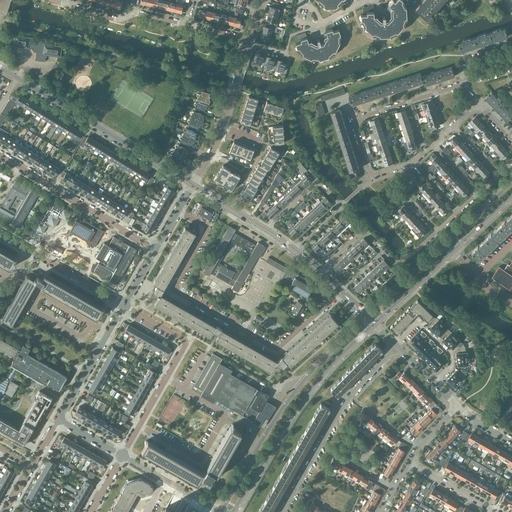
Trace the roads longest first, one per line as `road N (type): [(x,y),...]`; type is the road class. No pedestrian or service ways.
road 1 (residential): [(341,291),(276,348),(175,291),(207,228),(177,210)]
road 2 (tertiary): [(367,318),(299,386),(221,511)]
road 3 (tertiary): [(234,511),(306,392),(373,324)]
road 4 (residential): [(192,184),(16,77)]
road 5 (residential): [(280,511),(352,391),(397,348)]
road 6 (residential): [(139,426),(198,459),(225,417),(165,379)]
road 7 (residential): [(155,249),(0,155)]
road 8 (residential): [(58,418),(124,305)]
